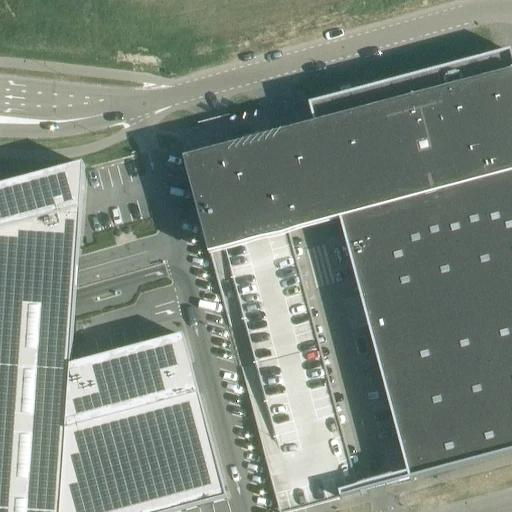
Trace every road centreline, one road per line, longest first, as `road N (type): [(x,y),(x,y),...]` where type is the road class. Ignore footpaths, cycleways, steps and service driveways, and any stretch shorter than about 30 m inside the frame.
road 1 (unknown): [(269,67),(385,511)]
road 2 (unclassified): [(136,103),(244,511)]
road 3 (unclassified): [(511,0),(136,103)]
road 4 (unclassified): [(0,130),(67,129),(136,103)]
road 5 (unclassified): [(136,103),(0,97)]
